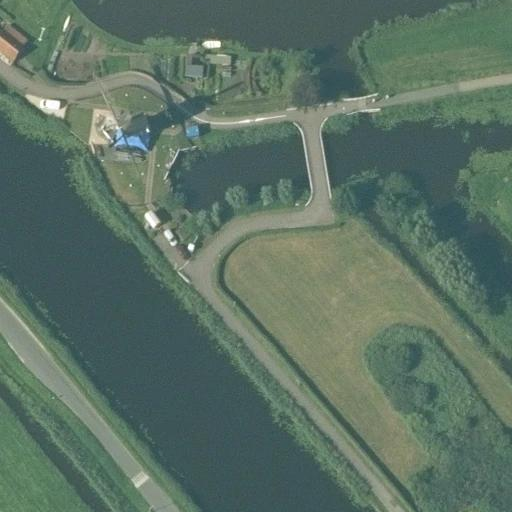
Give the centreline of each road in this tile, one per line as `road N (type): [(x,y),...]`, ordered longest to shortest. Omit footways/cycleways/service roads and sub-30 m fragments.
road 1 (residential): [(393,511),(189,276)]
road 2 (tertiary): [(167,511),(0,312)]
road 3 (unclassified): [(307,114),(315,216),(244,225),(189,276)]
road 4 (unclassified): [(204,123),(132,79),(59,99),(0,66)]
road 5 (unclassified): [(307,114),(511,79)]
